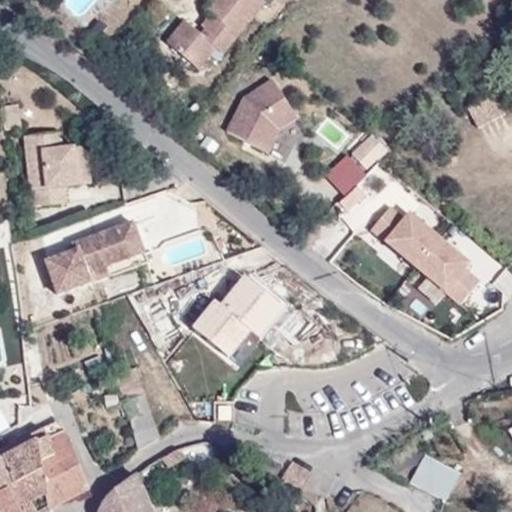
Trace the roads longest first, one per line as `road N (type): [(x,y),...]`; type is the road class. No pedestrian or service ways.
road 1 (residential): [(0,22),(216,181)]
road 2 (residential): [(216,181),(409,344)]
road 3 (residential): [(235,419),(267,384),(409,344)]
road 4 (residential): [(83,502),(235,419)]
road 5 (residential): [(324,456),(464,389)]
road 6 (residential): [(216,181),(182,201),(104,222)]
